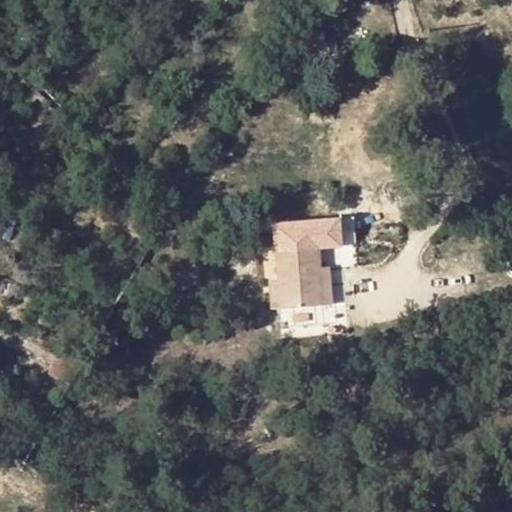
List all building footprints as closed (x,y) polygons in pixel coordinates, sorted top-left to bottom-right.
[(127,170),(117,161),(110,170),(121,178),(127,170)] [(129,185),(134,177),(127,170),(121,178),(129,185)] [(167,219),(171,213),(165,207),(158,214),(167,219)] [(321,267),(319,247),(275,250),(275,251),(278,280),(280,307),(281,328),(326,324),(324,305),(325,305),(321,267)] [(394,254),(345,258),(348,282),(396,278),(394,254)] [(321,267),(325,305),(331,304),(328,267),(321,267)] [(272,308),(280,307),(278,280),(270,280),(272,308)] [(438,336),(436,320),(419,324),(422,338),(438,336)] [(49,373),(72,382),(85,361),(62,350),(49,373)]
